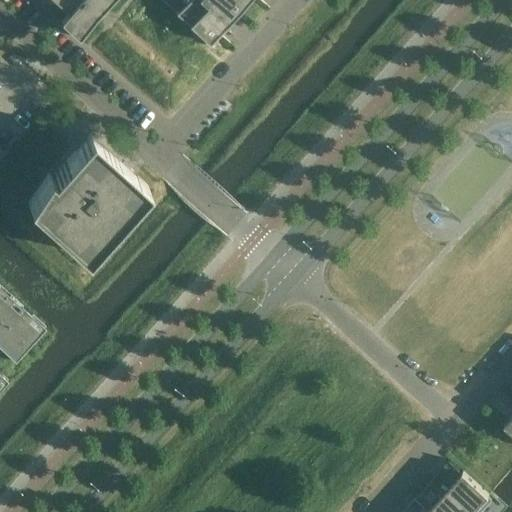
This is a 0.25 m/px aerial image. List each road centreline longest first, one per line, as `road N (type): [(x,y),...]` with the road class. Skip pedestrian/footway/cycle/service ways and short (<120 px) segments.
road 1 (tertiary): [(276,253),(44,511)]
road 2 (tertiary): [(504,0),(276,253)]
road 3 (tertiary): [(82,511),(298,271)]
road 4 (tertiary): [(298,271),(511,33)]
road 5 (residential): [(159,147),(0,6)]
road 6 (residential): [(298,271),(455,414)]
road 7 (residential): [(159,147),(294,0)]
road 8 (residential): [(276,253),(159,147)]
road 9 (residential): [(373,511),(455,414)]
